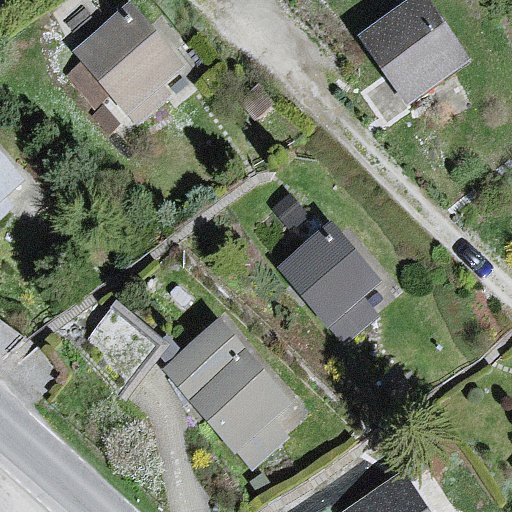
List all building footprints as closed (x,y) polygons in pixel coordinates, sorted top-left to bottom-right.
[(444,4),(374,49),(418,117),(488,72),(444,4)] [(158,11),(82,63),(131,133),(206,80),(158,11)] [(0,225),(39,198),(0,142),(0,225)] [(358,228),(293,275),(341,343),(407,297),(358,228)] [(86,334),(134,376),(169,336),(121,294),(86,334)] [(173,377),(252,476),(320,423),(240,324),(173,377)] [(443,511),(426,483),(378,511),(443,511)]
